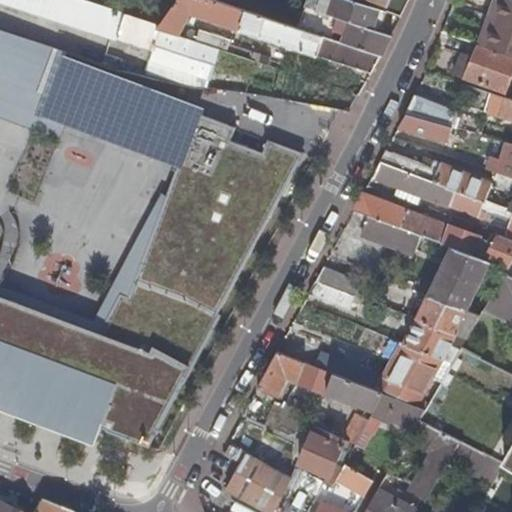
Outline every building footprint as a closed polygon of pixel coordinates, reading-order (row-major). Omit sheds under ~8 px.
[(81,0),(0,0),(67,22),(152,50),(149,60),(210,80),(219,50),(188,40),(177,36),(157,30),(161,25),(81,0)] [(191,14),(370,75),(380,56),(330,39),(297,28),(213,0),(178,0),(161,25),(157,30),(177,36),(191,14)] [(330,39),(380,56),(382,57),(390,36),(377,32),(385,11),(352,0),(306,0),(297,28),(330,39)] [(511,5),(498,0),(497,0),(496,5),(511,10),(511,5)] [(490,3),(475,43),(476,44),(486,47),(496,20),(491,18),(496,5),(490,3)] [(511,10),(496,5),(491,18),(496,20),(486,47),(511,55),(511,10)] [(219,50),(268,66),(270,58),(229,44),(231,40),(192,28),(188,40),(219,50)] [(28,90),(31,91),(48,50),(0,33),(0,118),(15,123),(28,90)] [(511,55),(486,47),(476,44),(471,56),(461,78),(464,79),(506,94),(511,77),(511,55)] [(461,78),(471,56),(459,52),(450,73),(461,78)] [(0,391),(44,408),(45,404),(67,412),(66,414),(84,421),(84,423),(99,428),(148,446),(149,443),(147,442),(179,382),(182,383),(219,315),(216,313),(302,153),(266,139),(260,153),(228,140),(233,127),(155,98),(157,93),(62,57),(47,97),(31,91),(28,90),(15,123),(55,138),(61,122),(175,165),(162,196),(155,214),(171,220),(165,235),(154,230),(133,283),(142,287),(136,302),(112,292),(90,345),(69,337),(74,326),(0,298),(0,391)] [(511,120),(511,99),(463,85),(457,105),(511,120)] [(456,109),(414,96),(406,115),(425,120),(451,127),(456,109)] [(405,115),(400,125),(421,131),(425,120),(406,115),(405,115)] [(425,120),(421,131),(450,139),(453,128),(451,127),(425,120)] [(496,172),(497,173),(511,177),(511,144),(504,142),(496,172)] [(386,150),(380,163),(484,202),(491,185),(434,163),(431,169),(421,165),(421,164),(386,150)] [(431,169),(434,163),(423,159),(421,164),(421,165),(431,169)] [(499,236),(511,240),(511,212),(484,202),(380,163),(373,178),(479,217),(481,211),(490,215),(491,212),(511,219),(508,231),(495,226),(492,233),(499,236)] [(511,177),(497,173),(494,178),(511,188),(511,177)] [(155,214),(162,196),(158,194),(89,323),(0,289),(0,298),(74,326),(69,337),(90,345),(112,292),(136,302),(142,287),(133,283),(154,230),(165,235),(171,220),(155,214)] [(420,236),(453,249),(471,255),(480,237),(363,194),(357,212),(368,216),(420,236)] [(413,254),(420,236),(368,216),(362,234),(413,254)] [(485,260),(489,262),(508,269),(511,261),(511,240),(499,236),(485,260)] [(453,249),(430,297),(466,311),(489,262),(485,260),(471,255),(453,249)] [(316,281),(360,298),(367,301),(373,286),(323,267),(316,281)] [(511,279),(504,275),(482,311),(511,326),(511,279)] [(316,281),(309,294),(348,310),(351,302),(358,304),(360,298),(316,281)] [(422,294),(416,305),(423,309),(430,297),(422,294)] [(393,311),(418,320),(454,334),(466,339),(480,316),(466,311),(430,297),(423,309),(416,305),(414,309),(396,302),(393,311)] [(418,320),(404,344),(452,362),(461,347),(462,345),(452,339),(454,334),(418,320)] [(322,351),(315,367),(378,391),(382,385),(419,400),(437,367),(447,371),(452,362),(404,344),(384,379),(375,376),(376,373),(322,351)] [(277,352),(257,389),(277,398),(285,376),(297,380),(296,382),(325,393),(325,392),(330,394),(366,408),(364,413),(369,415),(370,414),(381,393),(378,391),(315,367),(277,352)] [(0,405),(95,440),(99,428),(84,423),(84,421),(66,414),(67,412),(45,404),(44,408),(0,391),(0,405)] [(389,418),(414,427),(418,420),(424,409),(381,393),(370,414),(369,415),(367,420),(354,442),(353,445),(363,451),(371,436),(373,438),(382,420),(386,422),(389,418)] [(324,483),(331,487),(339,471),(333,468),(342,446),(346,447),(348,442),(354,442),(367,420),(362,417),(356,414),(342,438),(313,427),(298,463),(325,475),(323,482),(324,483)] [(414,427),(412,429),(406,440),(428,453),(406,490),(425,501),(452,454),(453,453),(460,441),(418,420),(414,427)] [(453,453),(452,454),(489,472),(484,482),(489,485),(501,466),(503,463),(484,453),(460,441),(453,453)] [(511,511),(511,447),(503,463),(511,467),(511,511)] [(245,454),(225,489),(266,511),(272,511),(291,479),(245,454)] [(324,483),(320,490),(327,493),(331,487),(324,483)] [(377,490),(364,511),(412,511),(414,510),(377,490)] [(348,510),(352,511),(358,511),(364,501),(354,496),(348,510)] [(67,511),(45,503),(39,511),(67,511)]
